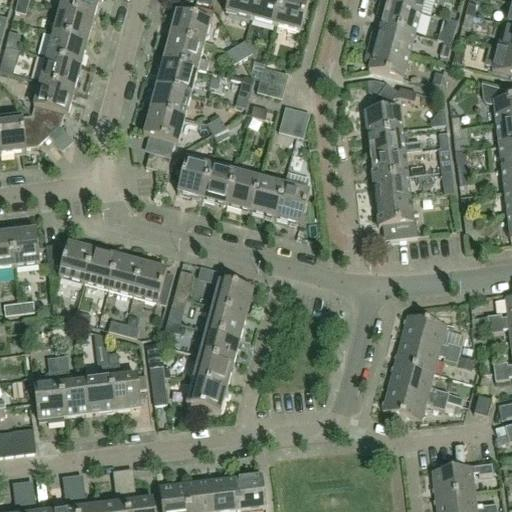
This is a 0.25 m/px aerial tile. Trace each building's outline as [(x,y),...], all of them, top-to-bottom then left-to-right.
[(94,21),(99,0),(62,0),(59,12),(94,21)] [(211,9),(213,0),(197,0),(197,5),(211,9)] [(250,23),(256,0),(229,0),(225,17),(250,23)] [(274,30),(282,0),(256,0),(250,23),(274,30)] [(299,36),(309,2),(301,0),(282,0),(274,30),(299,36)] [(381,0),(380,5),(420,16),(424,3),(433,5),(434,0),(381,0)] [(25,19),(29,4),(18,2),(15,16),(25,19)] [(415,38),(420,16),(380,5),(377,19),(382,21),(380,29),(415,38)] [(473,21),(477,7),(469,5),(465,18),(473,21)] [(511,31),(511,7),(509,7),(503,29),(511,31)] [(87,46),(94,21),(59,12),(53,37),(87,46)] [(204,50),(210,25),(176,16),(169,41),(204,50)] [(469,34),(473,21),(465,18),(461,32),(469,34)] [(409,60),(415,38),(380,29),(378,37),(372,35),(369,49),(409,60)] [(511,54),(511,31),(503,29),(498,51),(511,54)] [(451,48),(455,34),(447,32),(443,45),(451,48)] [(16,53),(20,39),(9,36),(6,50),(16,53)] [(81,70),(87,46),(53,37),(46,61),(81,70)] [(204,50),(169,41),(163,65),(197,75),(206,77),(209,65),(200,63),(204,50)] [(252,58),(244,45),(235,50),(242,64),(252,58)] [(448,61),(451,48),(443,45),(439,59),(448,61)] [(403,83),(409,60),(369,49),(365,63),(371,65),(368,74),(403,83)] [(6,50),(2,65),(12,67),(16,53),(6,50)] [(242,64),(235,50),(226,56),(233,69),(242,64)] [(511,54),(498,51),(497,52),(489,50),(484,68),(492,70),(491,74),(511,79),(511,54)] [(459,71),(463,57),(455,55),(451,69),(459,71)] [(74,95),(81,70),(46,61),(40,85),(74,95)] [(191,99),(197,75),(163,65),(156,90),(191,99)] [(285,91),(288,79),(263,72),(260,85),(285,91)] [(439,93),(443,79),(435,76),(431,90),(439,93)] [(231,78),(230,83),(242,86),(252,89),(254,83),(243,81),(243,82),(231,78)] [(68,120),(74,95),(40,85),(33,110),(34,111),(31,120),(39,129),(49,140),(61,130),(64,118),(68,120)] [(281,104),(285,91),(260,85),(257,97),(281,104)] [(238,101),(248,104),(252,89),(242,86),(238,101)] [(402,135),(399,111),(394,112),(393,104),(398,97),(386,88),(373,105),(374,114),(364,116),(367,139),(402,135)] [(511,126),(511,102),(511,103),(511,97),(481,89),(483,105),(486,108),(490,109),(493,109),(496,128),(511,126)] [(184,123),(191,99),(156,90),(150,114),(184,123)] [(398,103),(414,107),(416,97),(401,93),(398,97),(393,104),(398,103)] [(264,125),(267,114),(253,110),(250,121),(264,125)] [(291,140),(297,115),(285,112),(278,137),(291,140)] [(170,162),(174,147),(178,148),(184,123),(150,114),(143,139),(148,140),(144,156),(149,157),(159,160),(170,162)] [(303,143),(309,118),(297,115),(291,140),(303,143)] [(460,133),(459,119),(450,120),(452,134),(460,133)] [(49,140),(39,129),(31,120),(22,121),(21,121),(0,123),(0,157),(0,159),(26,156),(25,152),(37,151),(49,140)] [(224,131),(219,121),(206,129),(211,138),(224,131)] [(511,149),(511,126),(496,128),(498,151),(511,149)] [(230,140),(224,131),(211,138),(217,147),(230,140)] [(462,144),(460,133),(452,134),(455,156),(464,155),(469,154),(468,143),(462,144)] [(58,161),(72,149),(59,134),(45,146),(58,161)] [(420,146),(403,148),(402,135),(367,139),(369,162),(405,157),(421,155),(420,146)] [(448,152),(447,138),(438,139),(440,153),(448,152)] [(511,172),(511,149),(498,151),(501,174),(511,172)] [(450,166),(448,152),(440,153),(442,167),(450,166)] [(466,169),(464,155),(455,156),(458,179),(466,178),(465,169),(466,169)] [(155,174),(159,160),(149,157),(145,171),(153,174),(155,174)] [(407,180),(405,157),(369,162),(372,184),(407,180)] [(166,177),(170,162),(159,160),(155,174),(166,177)] [(202,204),(211,169),(186,163),(177,197),(202,204)] [(226,210),(235,176),(211,169),(202,204),(226,210)] [(511,195),(511,172),(501,174),(504,196),(511,195)] [(451,175),(441,176),(444,199),(454,197),(451,175)] [(251,217),(260,182),(235,176),(226,210),(251,217)] [(468,192),(466,178),(458,179),(459,193),(468,192)] [(410,203),(407,180),(372,184),(375,207),(410,203)] [(275,223),(284,189),(260,182),(251,217),(275,223)] [(300,230),(309,196),(284,189),(275,223),(300,230)] [(413,226),(410,203),(375,207),(378,231),(382,230),(384,246),(417,242),(415,226),(413,226)] [(471,223),(470,209),(461,210),(463,224),(471,223)] [(473,237),(471,223),(463,224),(465,238),(473,237)] [(40,269),(35,233),(10,237),(14,272),(40,269)] [(0,273),(14,272),(10,237),(0,237),(0,273)] [(84,289),(93,254),(68,247),(67,251),(58,249),(46,251),(49,279),(59,281),(59,282),(84,289)] [(108,295),(117,261),(93,254),(84,289),(108,295)] [(132,302),(141,267),(117,261),(108,295),(132,302)] [(161,293),(166,274),(141,267),(132,302),(157,308),(161,293)] [(186,304),(193,279),(181,275),(174,300),(186,304)] [(246,319),(253,294),(218,285),(212,310),(246,319)] [(164,310),(168,295),(161,293),(157,308),(164,310)] [(183,315),(186,304),(174,300),(171,312),(183,315)] [(511,326),(511,301),(505,302),(507,321),(501,322),(501,319),(487,321),(488,330),(511,326)] [(34,317),(33,306),(18,308),(20,319),(34,317)] [(20,319),(18,308),(4,310),(5,321),(20,319)] [(240,344),(246,319),(212,310),(205,335),(240,344)] [(88,330),(91,320),(76,316),(74,327),(88,330)] [(128,319),(125,329),(136,332),(137,325),(135,320),(128,319)] [(441,349),(446,331),(408,320),(401,344),(459,360),(461,352),(448,348),(447,350),(441,349)] [(487,321),(479,322),(480,331),(488,330),(487,321)] [(179,339),(182,328),(167,324),(165,335),(179,339)] [(122,340),(125,329),(111,325),(108,336),(122,340)] [(511,350),(511,326),(488,330),(489,338),(503,337),(503,334),(509,333),(511,351),(511,350)] [(136,343),(139,333),(136,332),(125,329),(122,340),(136,343)] [(233,368),(240,344),(205,335),(199,359),(233,368)] [(433,378),(438,361),(444,362),(443,365),(457,369),(459,360),(401,344),(395,368),(433,378)] [(511,375),(511,350),(511,351),(511,359),(511,369),(507,370),(507,367),(493,369),(494,378),(511,375)] [(461,352),(459,360),(461,360),(471,363),(473,354),(462,351),(461,352)] [(140,412),(136,379),(120,381),(117,357),(107,358),(108,360),(108,365),(114,415),(140,412)] [(227,392),(233,368),(199,359),(192,383),(227,392)] [(67,360),(57,361),(59,376),(69,375),(67,360)] [(114,415),(108,365),(108,360),(97,362),(100,384),(85,385),(89,418),(114,415)] [(461,360),(458,370),(472,374),(475,364),(471,363),(461,360)] [(57,361),(47,362),(48,377),(59,376),(57,361)] [(428,395),(433,378),(395,368),(389,391),(447,407),(449,398),(435,394),(434,397),(428,395)] [(164,383),(162,371),(149,373),(151,385),(164,383)] [(89,418),(85,385),(70,387),(69,375),(59,376),(64,421),(89,418)] [(511,375),(494,378),(495,386),(509,384),(509,382),(511,381),(511,375)] [(38,424),(39,424),(40,428),(48,427),(48,428),(64,426),(63,421),(64,421),(59,376),(48,377),(50,390),(34,392),(38,424)] [(167,409),(164,383),(151,385),(154,410),(167,409)] [(220,418),(227,392),(192,383),(185,408),(220,418)] [(167,398),(181,398),(181,385),(167,385),(167,398)] [(420,425),(425,407),(431,409),(430,411),(444,415),(447,407),(389,391),(382,415),(420,425)] [(449,398),(447,407),(459,410),(462,401),(449,398)] [(487,422),(492,404),(478,400),(473,418),(487,422)] [(36,458),(34,443),(33,434),(22,436),(25,459),(36,458)] [(25,459),(22,436),(11,437),(14,460),(25,459)] [(14,460),(11,437),(1,438),(4,462),(14,460)] [(506,439),(495,442),(497,451),(509,448),(506,439)] [(474,496),(472,478),(478,477),(478,480),(492,478),(491,469),(432,476),(435,501),(474,496)] [(265,511),(261,480),(235,483),(238,511),(265,511)] [(238,511),(235,483),(210,486),(213,511),(238,511)] [(213,511),(210,486),(185,489),(187,511),(213,511)] [(187,511),(185,489),(159,492),(161,511),(187,511)] [(153,511),(152,503),(136,506),(135,493),(125,494),(126,511),(153,511)] [(126,511),(125,494),(114,496),(116,508),(101,510),(101,511),(126,511)] [(476,511),(474,496),(435,501),(436,511),(496,511),(496,509),(482,511),(476,511)] [(101,511),(101,510),(86,511),(85,499),(75,501),(76,511),(101,511)] [(76,511),(75,501),(64,502),(65,511),(76,511)]
